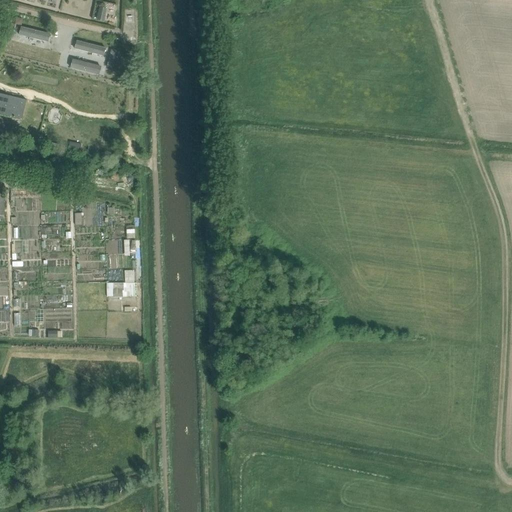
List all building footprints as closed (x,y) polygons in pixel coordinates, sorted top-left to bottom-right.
[(108,9),(101,7),(98,20),(105,21),(108,9)] [(7,35),(12,37),(15,25),(10,23),(7,35)] [(51,44),(53,37),(22,29),(19,36),(51,44)] [(110,48),(111,49),(117,50),(118,43),(112,41),(110,48)] [(105,58),(107,50),(78,42),(76,50),(105,58)] [(114,62),(114,61),(117,50),(111,49),(108,61),(107,67),(112,68),(114,62)] [(101,77),(103,67),(73,60),(71,69),(101,77)] [(0,114),(22,120),(27,100),(0,93),(0,114)] [(20,134),(18,140),(28,143),(29,137),(20,134)] [(36,211),(36,196),(16,197),(17,210),(24,210),(24,211),(36,211)] [(38,224),(20,225),(20,239),(38,239),(38,224)] [(127,237),(135,236),(135,225),(127,225),(127,237)] [(124,281),(106,282),(107,297),(136,297),(135,269),(124,270),(124,281)]
